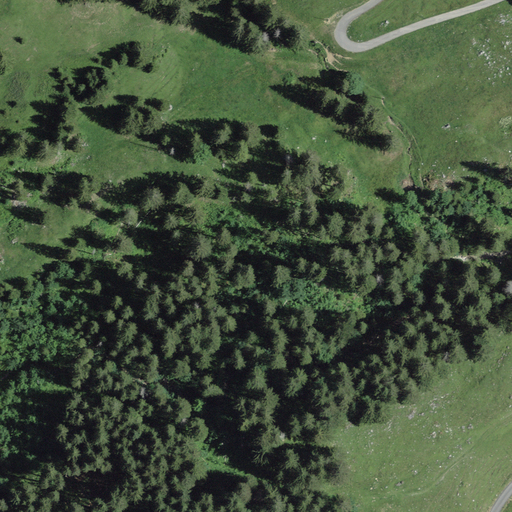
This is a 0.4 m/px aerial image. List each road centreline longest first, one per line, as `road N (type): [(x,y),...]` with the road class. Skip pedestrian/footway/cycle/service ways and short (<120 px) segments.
road 1 (track): [(493,0),(362,47),(339,33),(375,0)]
road 2 (track): [(344,511),(427,487),(511,415)]
